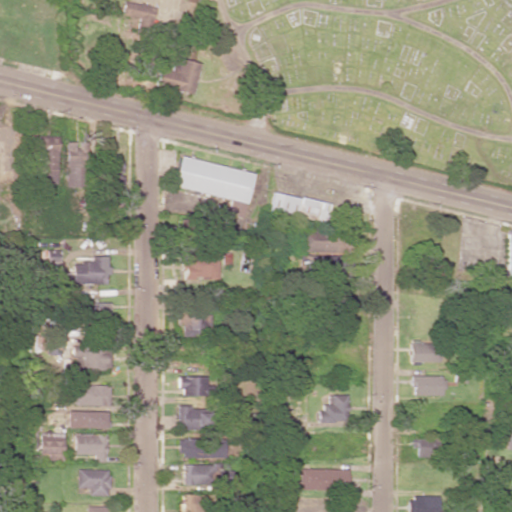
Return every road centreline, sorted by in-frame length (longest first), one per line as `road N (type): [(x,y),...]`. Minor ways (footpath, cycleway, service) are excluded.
road 1 (secondary): [(0,81),(511,209)]
road 2 (residential): [(148,122),(141,511)]
road 3 (residential): [(384,180),(381,511)]
